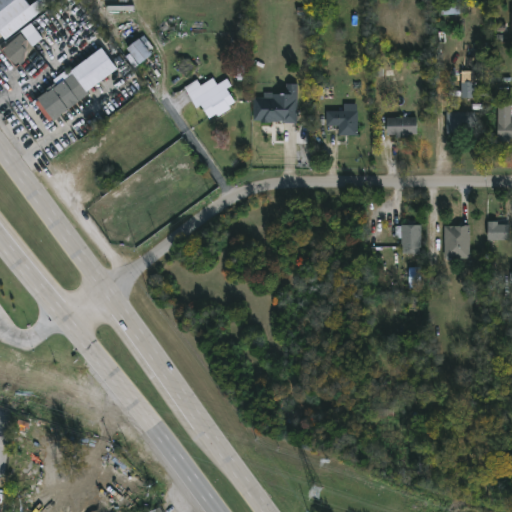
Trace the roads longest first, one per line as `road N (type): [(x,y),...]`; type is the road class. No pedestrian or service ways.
road 1 (residential): [(511,186),(244,192),(61,317)]
road 2 (primary): [(270,511),(0,147)]
road 3 (primary): [(0,236),(220,511)]
